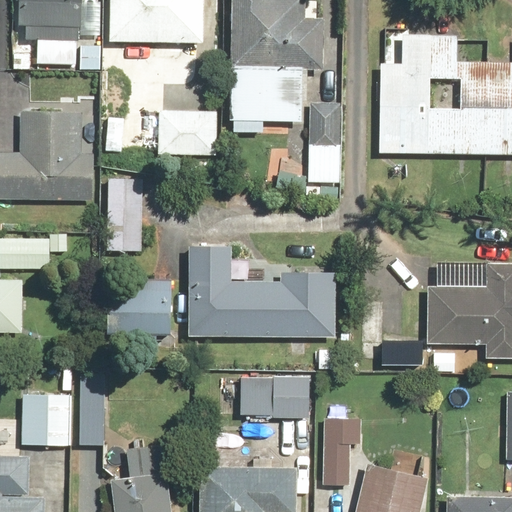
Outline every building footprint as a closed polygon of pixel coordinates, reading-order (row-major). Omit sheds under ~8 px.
[(24,0),(23,26),(30,26),(29,40),(47,41),(46,45),(61,46),(61,42),(82,43),(83,29),(94,30),(94,0),(24,0)] [(116,0),(116,45),(209,47),(209,0),(116,0)] [(235,0),(232,122),(310,124),(309,151),(341,151),(343,105),(327,105),(329,20),(315,19),(315,0),(235,0)] [(403,71),(380,71),(377,161),(511,165),(511,70),(458,69),(459,44),(404,42),(403,71)] [(219,157),(221,113),(164,111),(162,154),(219,157)] [(0,153),(0,201),(97,205),(99,156),(83,155),(85,115),(24,113),(22,154),(0,153)] [(321,160),(283,157),(280,191),(319,194),(321,160)] [(113,181),(110,252),(145,253),(148,182),(113,181)] [(52,239),(0,238),(0,268),(52,270),(52,239)] [(238,246),(195,244),(191,336),(340,339),(342,273),(285,271),(284,282),(239,280),(238,246)] [(491,287),(433,284),(430,343),(490,346),(490,358),(511,358),(511,262),(492,261),(491,287)] [(0,334),(28,335),(30,278),(0,276),(0,334)] [(176,335),(177,280),(114,279),(113,334),(176,335)] [(406,304),(366,302),(363,356),(402,359),(406,304)] [(278,379),(245,377),(243,414),(313,417),(315,376),(278,374),(278,379)] [(109,375),(85,375),(84,445),(108,446),(109,375)] [(73,395),(27,393),(24,443),(71,445),(73,395)] [(331,418),(328,418),(325,485),(355,486),(356,445),(367,446),(368,419),(349,418),(349,407),(332,407),(331,418)] [(130,448),(133,475),(116,477),(120,511),(176,511),(168,443),(130,448)] [(35,455),(0,453),(0,511),(49,511),(50,500),(9,499),(10,495),(34,496),(35,455)] [(374,465),(361,511),(427,511),(435,482),(374,465)] [(300,511),(301,468),(205,466),(204,511),(300,511)] [(511,511),(511,495),(453,493),(452,511),(511,511)]
